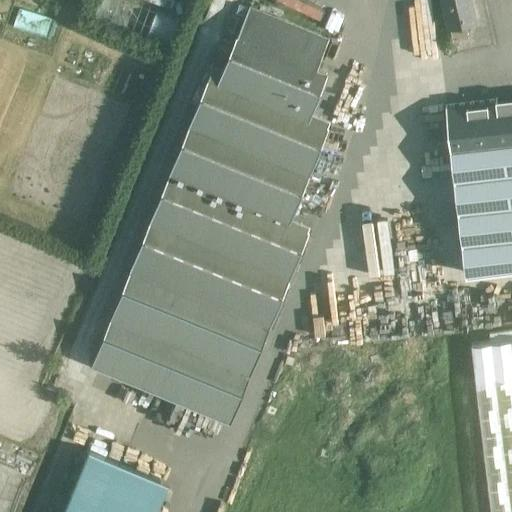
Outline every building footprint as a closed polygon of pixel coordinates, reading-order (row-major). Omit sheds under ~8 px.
[(464,21),(476,18),(471,0),(442,0),(448,25),(450,25),(454,40),(468,37),(464,21)] [(329,37),(292,22),(249,5),(238,33),(237,33),(222,69),(213,66),(130,267),(131,267),(92,363),(230,420),(270,324),(310,227),(290,219),(329,123),(309,116),(329,69),(318,65),(329,37)] [(511,95),(497,97),(496,97),(496,98),(446,105),(451,144),(450,144),(450,145),(451,145),(467,273),(511,267),(511,95)] [(511,511),(511,337),(474,342),(493,511),(511,511)] [(79,444),(54,511),(146,511),(160,472),(79,444)]
